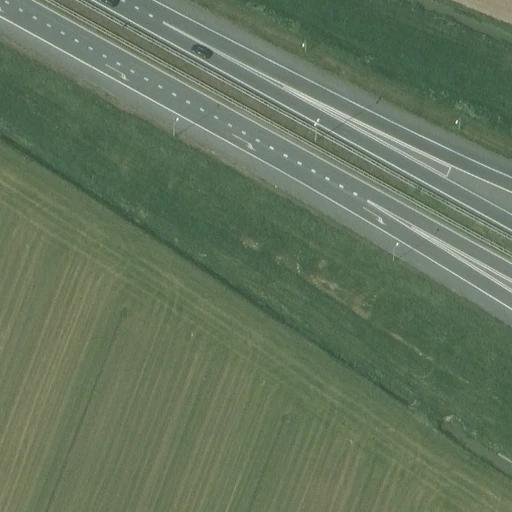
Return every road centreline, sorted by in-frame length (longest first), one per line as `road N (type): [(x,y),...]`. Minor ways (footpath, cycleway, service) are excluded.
road 1 (motorway): [(511,223),(153,26)]
road 2 (motorway): [(14,0),(367,193)]
road 3 (motorway): [(511,185),(229,48),(153,26)]
road 4 (motorway): [(367,193),(413,241),(511,301)]
road 5 (motorway): [(367,193),(511,273)]
